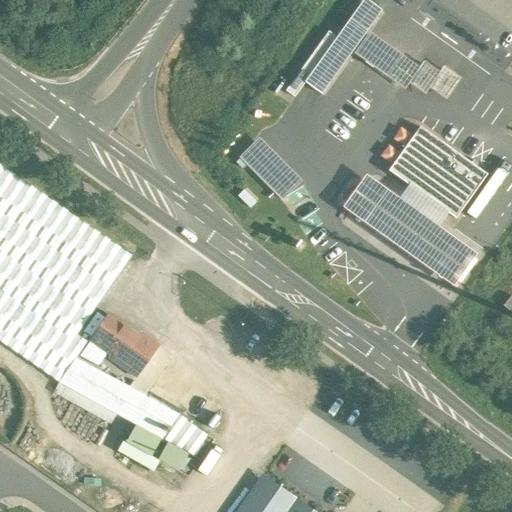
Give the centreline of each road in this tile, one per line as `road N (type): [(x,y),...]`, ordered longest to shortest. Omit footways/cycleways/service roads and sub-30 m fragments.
road 1 (secondary): [(511,460),(191,223)]
road 2 (trunk): [(168,0),(58,126)]
road 3 (trunk): [(191,223),(152,142),(144,66)]
road 4 (secondary): [(191,223),(58,126)]
